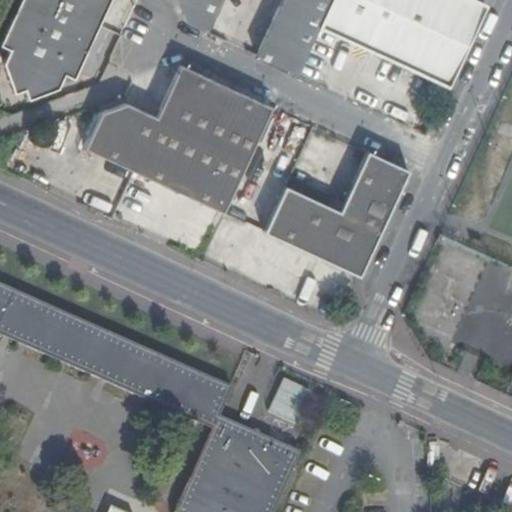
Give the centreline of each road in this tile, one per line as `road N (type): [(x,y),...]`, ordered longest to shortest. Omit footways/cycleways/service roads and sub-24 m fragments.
road 1 (tertiary): [(0,203),(358,366)]
road 2 (residential): [(358,366),(511,30)]
road 3 (tertiary): [(358,366),(511,437)]
